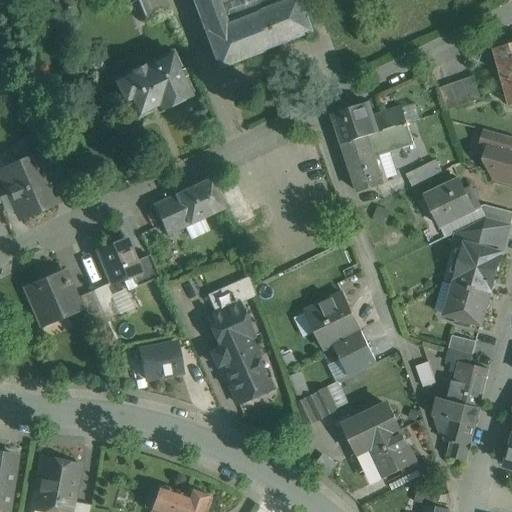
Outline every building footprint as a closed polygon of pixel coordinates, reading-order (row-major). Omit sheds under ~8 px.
[(169,14),(163,0),(140,0),(149,23),(169,14)] [(193,0),(219,68),(312,32),(301,0),(193,0)] [(511,45),(510,46),(509,41),(494,45),(510,107),(511,106),(511,45)] [(173,54),(115,81),(126,105),(130,102),(134,110),(133,112),(134,115),(136,117),(138,118),(140,119),(143,118),(145,116),(146,114),(151,112),(154,117),(162,113),(161,112),(193,97),(173,54)] [(473,77),(462,81),(470,103),(481,99),(473,77)] [(462,81),(451,84),(459,107),(470,103),(462,81)] [(451,84),(440,88),(448,111),(459,107),(451,84)] [(369,104),(334,116),(344,144),(367,137),(383,132),(388,130),(385,120),(375,123),(369,104)] [(402,110),(384,116),(385,120),(388,130),(407,124),(402,110)] [(388,130),(383,132),(388,148),(412,140),(407,124),(388,130)] [(511,137),(484,130),(481,143),(490,145),(490,144),(511,150),(511,137)] [(39,133),(22,141),(30,159),(36,156),(43,171),(53,166),(39,133)] [(367,137),(344,144),(359,192),(388,182),(379,155),(374,157),(367,137)] [(511,150),(490,144),(490,145),(486,161),(495,179),(511,183),(511,150)] [(30,159),(0,171),(0,173),(20,220),(57,204),(43,171),(36,156),(30,159)] [(431,163),(407,175),(413,187),(437,176),(431,163)] [(233,170),(210,180),(224,209),(223,209),(232,228),(255,217),(233,170)] [(210,180),(153,206),(166,236),(185,227),(203,219),(223,209),(224,209),(210,180)] [(461,180),(426,197),(440,227),(445,238),(457,233),(486,219),(487,219),(481,207),(472,187),(465,190),(461,180)] [(511,223),(511,212),(485,205),(481,207),(487,219),(511,225),(511,223)] [(203,219),(185,227),(192,240),(209,231),(203,219)] [(487,219),(486,219),(457,233),(453,247),(464,250),(466,244),(502,253),(502,254),(503,255),(511,225),(487,219)] [(126,240),(99,251),(112,284),(124,279),(129,290),(145,284),(135,261),(126,240)] [(502,253),(466,244),(464,250),(455,284),(490,294),(502,254),(502,253)] [(149,256),(135,261),(145,284),(159,278),(149,256)] [(64,272),(27,287),(43,326),(80,311),(64,272)] [(248,277),(207,295),(215,314),(238,303),(239,304),(255,297),(248,277)] [(490,294),(455,284),(446,316),(482,326),(490,294)] [(108,285),(92,292),(105,321),(120,315),(108,285)] [(105,321),(92,292),(80,297),(93,327),(105,321)] [(343,294),(308,312),(318,331),(321,330),(330,347),(340,342),(361,331),(343,294)] [(239,304),(238,303),(215,314),(205,318),(220,349),(210,353),(217,367),(220,366),(237,404),(254,397),(252,392),(269,385),(268,382),(270,376),(267,369),(262,367),(249,339),(253,337),(239,304)] [(361,331),(340,342),(347,357),(369,346),(361,331)] [(477,342),(453,336),(450,349),(474,355),(477,342)] [(175,344),(140,351),(146,380),(181,373),(175,344)] [(474,355),(450,349),(447,362),(453,363),(453,364),(471,366),(474,355)] [(428,363),(416,367),(423,387),(435,383),(428,363)] [(488,370),(471,366),(453,364),(451,372),(462,374),(460,383),(484,388),(488,370)] [(311,378),(294,377),(292,395),(309,396),(311,378)] [(460,383),(446,380),(441,399),(479,408),(484,388),(460,383)] [(309,396),(294,404),(302,426),(336,410),(326,388),(309,396)] [(479,408),(441,399),(437,413),(451,417),(450,421),(474,427),(479,408)] [(416,463),(388,406),(345,427),(358,453),(369,448),(384,479),(416,463)] [(511,415),(498,467),(511,471),(511,415)] [(450,421),(434,416),(441,435),(447,436),(445,441),(447,441),(446,445),(453,446),(450,457),(465,461),(474,427),(450,421)] [(6,511),(16,457),(0,454),(0,511),(5,511),(6,511)] [(80,465),(42,458),(32,511),(37,511),(71,511),(73,503),(80,465)] [(206,511),(212,498),(188,489),(186,495),(159,486),(149,511),(206,511)] [(441,496),(417,491),(415,503),(425,505),(438,507),(441,496)] [(89,511),(91,506),(73,503),(71,511),(89,511)]
